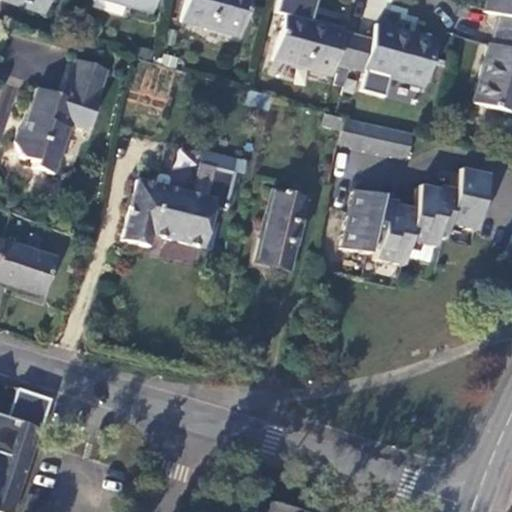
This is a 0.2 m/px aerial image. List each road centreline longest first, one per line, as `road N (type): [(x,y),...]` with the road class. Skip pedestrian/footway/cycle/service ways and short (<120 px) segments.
road 1 (tertiary): [(470,508),(184,416)]
road 2 (tertiary): [(184,416),(0,359)]
road 3 (residential): [(374,175),(415,172),(456,155),(491,167),(511,187)]
